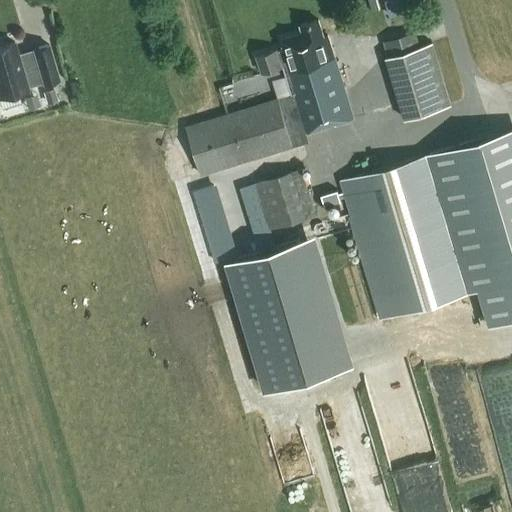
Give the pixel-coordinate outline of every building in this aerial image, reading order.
[(384,0),(389,16),(407,11),(403,0),(384,0)] [(284,49),(256,57),(261,72),(284,65),(292,94),(276,98),(290,145),(308,140),(305,132),(351,118),(326,34),(322,36),(317,19),(300,24),(302,31),(281,37),(284,49)] [(419,45),(415,30),(383,40),(387,55),(386,55),(404,118),(450,104),(431,42),(419,45)] [(19,55),(14,41),(0,45),(0,95),(28,87),(28,86),(43,81),(43,82),(59,78),(48,43),(33,48),(34,51),(19,55)] [(55,89),(45,92),(48,103),(59,100),(55,89)] [(275,98),(186,125),(200,172),(289,146),(275,98)] [(480,288),(491,323),(511,316),(511,127),(340,179),(382,317),(480,288)] [(271,228),(315,214),(301,167),(256,181),(271,228)] [(336,191),(319,196),(323,207),(339,202),(336,191)] [(304,242),(228,264),(266,392),(341,370),(304,242)] [(356,511),(355,511),(388,511),(386,503),(356,511)]
